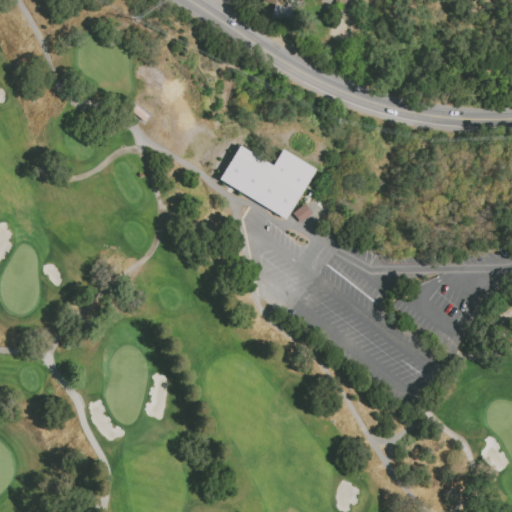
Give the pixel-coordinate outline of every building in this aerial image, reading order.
[(263,4),(264,0),(289,0),(288,6),(295,8),(292,22),(282,20),(282,22),(272,20),(275,7),(263,4)] [(337,0),(341,0),(349,2),(346,12),(336,9),(337,0)] [(349,5),(358,7),(356,15),(347,13),(349,5)] [(107,126),(115,119),(125,129),(118,136),(115,134),(114,135),(109,131),(110,129),(107,126)] [(218,181),(286,219),(314,168),(280,150),(272,165),(237,146),(218,181)] [(316,207),(323,200),(333,209),(326,216),(316,207)] [(294,216),(305,206),(313,216),(301,226),(294,216)]
